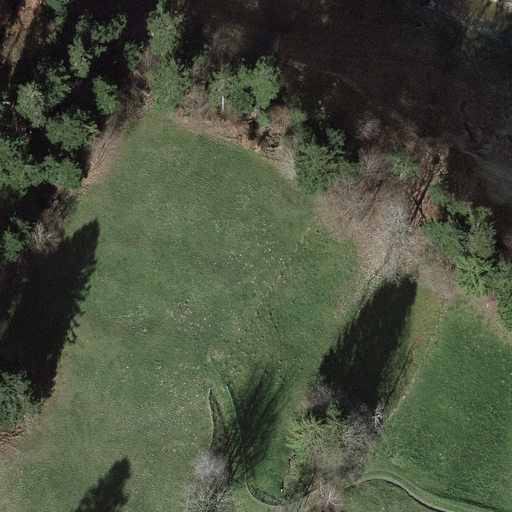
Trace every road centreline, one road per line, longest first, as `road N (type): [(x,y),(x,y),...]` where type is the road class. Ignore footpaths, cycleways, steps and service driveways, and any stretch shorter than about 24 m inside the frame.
road 1 (track): [(289,511),(378,473),(473,511)]
road 2 (track): [(217,376),(240,486),(261,511)]
